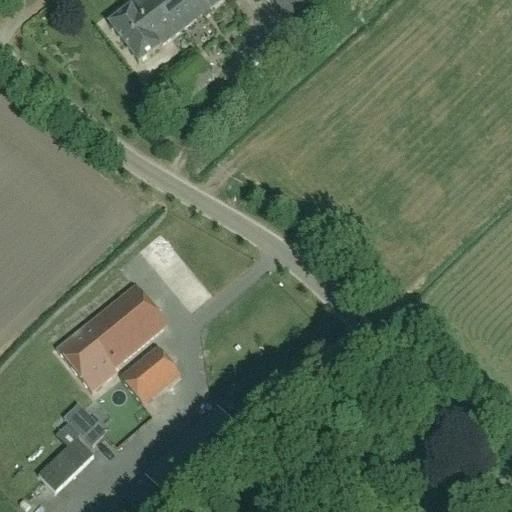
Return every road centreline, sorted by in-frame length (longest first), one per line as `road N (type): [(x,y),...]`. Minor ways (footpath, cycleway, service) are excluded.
road 1 (tertiary): [(511,496),(317,283),(101,143),(0,57)]
road 2 (unknown): [(370,340),(355,391),(357,419),(408,511)]
